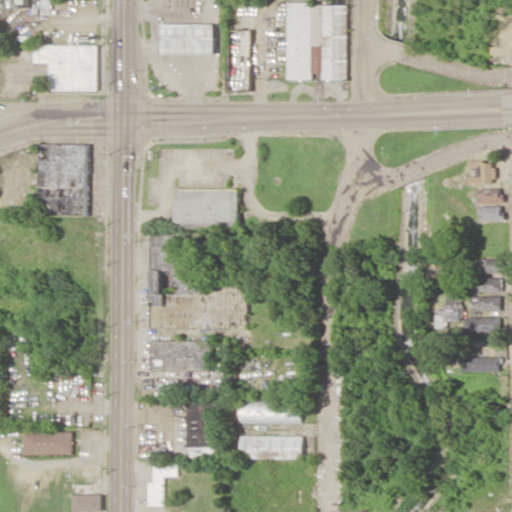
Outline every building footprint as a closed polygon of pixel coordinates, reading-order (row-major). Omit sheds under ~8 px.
[(350,4),(289,4),(289,79),(314,79),(314,73),(323,73),(323,80),(350,80),(350,4)] [(162,54),(216,54),(216,23),(162,23),(162,54)] [(253,30),(229,30),(228,90),(252,91),(253,30)] [(99,44),(36,45),(36,62),(51,62),(51,90),(100,90),(99,44)] [(89,215),(89,144),(41,144),(42,216),(89,215)] [(497,183),(496,161),(470,162),(470,169),(477,169),(477,176),(470,176),(471,184),(497,183)] [(241,188),(177,189),(178,228),(241,227),(241,188)] [(504,188),(480,189),(480,203),(505,202),(504,188)] [(482,221),(507,220),(506,206),(481,206),(482,221)] [(249,330),(250,282),(213,281),(213,253),(197,253),(197,248),(189,248),(189,240),(192,240),(192,232),(154,231),(152,328),(249,330)] [(505,272),(505,258),(482,259),(482,273),(505,272)] [(468,277),(468,291),(504,292),(504,278),(468,277)] [(461,297),(447,296),(447,309),(437,309),(437,327),(449,328),(449,320),(461,321),(461,297)] [(503,296),(474,296),(474,310),(503,310),(503,296)] [(471,331),(504,330),(504,317),(470,317),(471,331)] [(215,370),(214,339),(152,341),(152,371),(215,370)] [(501,372),(501,357),(465,356),(465,371),(501,372)] [(221,400),(190,400),(190,446),(206,447),(206,454),(221,454),(221,400)] [(304,423),(304,400),(243,400),(243,423),(304,423)] [(26,432),(27,453),(75,453),(75,431),(26,432)] [(305,436),(244,435),(243,458),(305,459),(305,436)] [(151,506),(167,506),(167,476),(181,476),(181,457),(156,458),(156,482),(151,482),(151,506)] [(104,494),(75,495),(76,511),(104,510),(104,494)]
